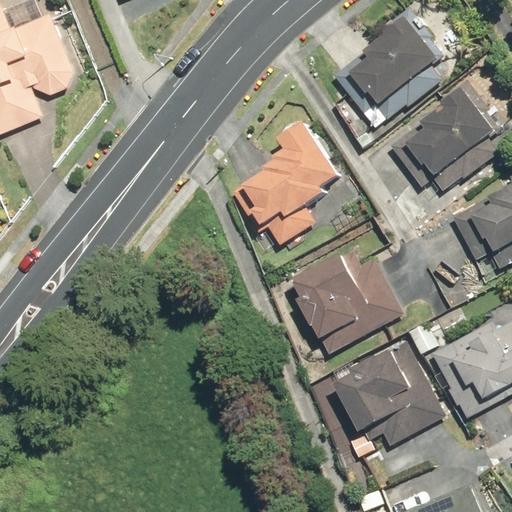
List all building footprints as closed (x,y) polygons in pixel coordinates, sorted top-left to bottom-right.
[(0,0),(0,120),(8,141),(55,121),(49,106),(97,86),(67,14),(58,17),(51,0),(0,0)] [(418,17),(338,77),(369,117),(382,108),(392,122),(411,107),(412,109),(448,81),(437,67),(449,57),(418,17)] [(449,108),(395,148),(426,189),(438,181),(447,193),(466,179),(468,182),(505,155),(494,139),(506,131),(475,89),(470,93),(468,90),(447,106),(449,108)] [(272,171),(237,194),(263,233),(272,227),(286,248),(321,225),(311,210),(333,196),(329,190),(345,179),(310,125),(284,141),(291,151),(280,158),(283,163),(271,171),(272,171)] [(511,188),(457,218),(490,279),(511,267),(511,188)] [(347,256),(298,283),(308,300),(303,302),(333,357),(409,316),(378,260),(364,268),(357,254),(348,258),(347,256)] [(438,321),(419,333),(433,356),(452,345),(438,321)] [(498,322),(437,356),(456,390),(453,391),(462,408),(466,406),(473,420),(511,398),(511,324),(502,330),(498,322)] [(360,376),(341,386),(367,434),(384,426),(395,447),(451,417),(413,347),(399,355),(397,351),(358,372),(360,376)] [(489,511),(478,484),(411,511),(489,511)]
